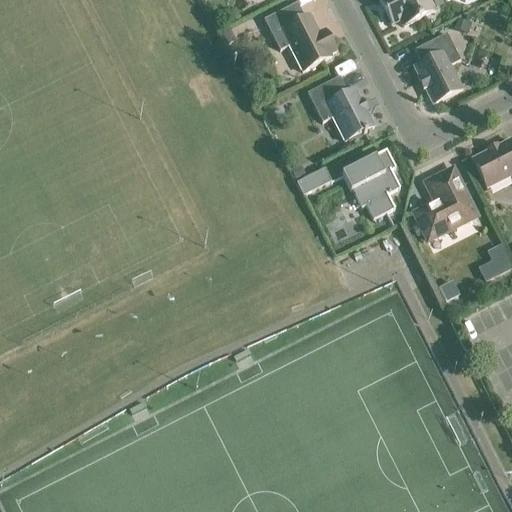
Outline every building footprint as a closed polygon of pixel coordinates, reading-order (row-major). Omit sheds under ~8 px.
[(399,23),(403,30),(435,14),(427,0),(382,0),(378,2),(391,27),(399,23)] [(289,50),(302,75),(331,60),(330,58),(335,56),(324,33),(319,36),(310,18),(304,21),(296,6),(263,23),(279,54),(289,50)] [(460,64),(446,37),(413,54),(420,67),(413,70),(419,82),(418,83),(423,93),(424,92),(432,108),(462,93),(450,69),(460,64)] [(332,121),(344,145),(373,130),(365,114),(367,113),(362,104),(360,105),(354,93),(347,96),(339,80),(306,97),(322,127),(332,121)] [(471,163),(486,192),(510,180),(511,183),(511,149),(509,144),(497,150),(496,148),(487,153),(488,154),(471,163)] [(341,177),(350,195),(352,194),(361,212),(365,209),(372,224),(394,213),(387,199),(399,192),(390,174),(394,172),(385,154),(341,177)] [(296,186),(302,200),(331,185),(324,172),(296,186)] [(413,217),(427,244),(476,219),(452,173),(425,186),(435,207),(428,211),(427,210),(413,217)] [(490,252),(496,261),(482,269),(489,281),(511,268),(511,259),(503,245),(490,252)]
